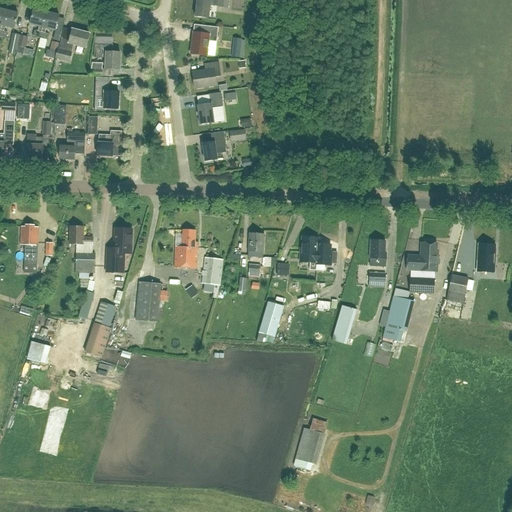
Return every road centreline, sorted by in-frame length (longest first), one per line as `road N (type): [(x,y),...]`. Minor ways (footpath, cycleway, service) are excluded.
road 1 (unclassified): [(511,207),(184,191)]
road 2 (residential): [(184,191),(162,15)]
road 3 (residential): [(134,189),(139,16)]
road 4 (unclassified): [(134,189),(0,183)]
